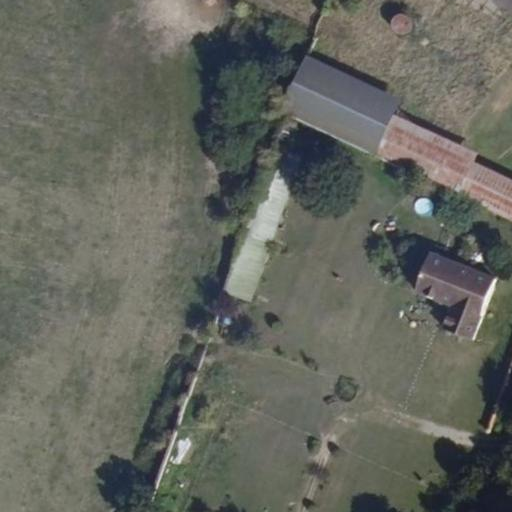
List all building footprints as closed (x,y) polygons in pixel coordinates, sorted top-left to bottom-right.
[(511,0),(494,0),(511,12),(511,0)] [(307,56),(289,115),(378,157),(401,108),(404,100),(307,56)] [(401,108),(378,157),(460,196),(476,163),(479,155),(419,128),(401,108)] [(231,295),(253,302),(299,156),(277,150),(231,295)] [(511,180),(476,163),(460,196),(511,219),(511,180)] [(430,253),(415,294),(450,307),(441,330),(472,342),(497,278),(430,253)] [(130,484),(152,492),(186,398),(163,390),(130,484)]
